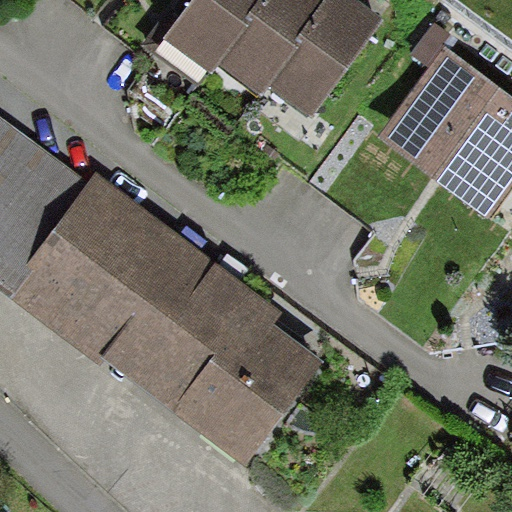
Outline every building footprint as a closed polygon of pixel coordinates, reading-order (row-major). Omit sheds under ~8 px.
[(210,83),(216,72),(246,32),(241,28),(261,0),(202,0),(174,39),(161,29),(146,50),(201,89),(207,81),(210,83)] [(262,106),(272,93),(300,55),(294,51),(331,0),(261,0),(241,28),(246,32),(216,72),(262,106)] [(272,93),(314,125),(386,28),(348,0),(331,0),(294,51),(300,55),(272,93)] [(511,99),(446,53),(380,146),(491,223),(511,194),(511,99)] [(104,368),(249,476),(329,369),(277,331),(287,318),(97,177),(90,186),(0,119),(0,295),(102,371),(104,368)] [(8,511),(0,503),(0,511),(8,511)]
